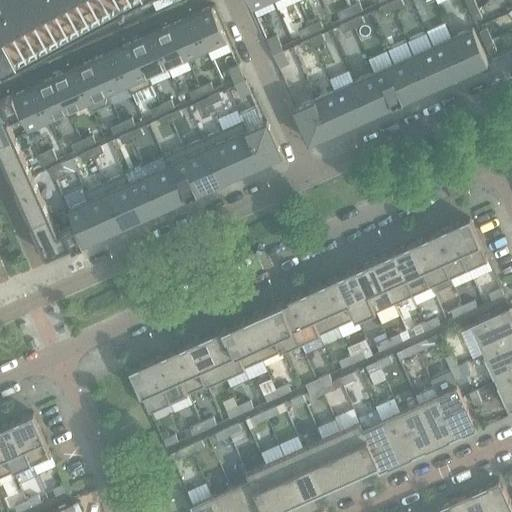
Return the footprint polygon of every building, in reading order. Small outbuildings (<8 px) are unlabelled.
[(0,0),(0,70),(2,74),(5,72),(64,40),(121,9),(121,10),(126,8),(126,7),(138,0),(0,0)] [(403,4),(401,0),(394,0),(389,2),(393,9),(403,4)] [(477,6),(474,0),(465,0),(470,9),(477,6)] [(362,9),(359,2),(348,7),(352,14),(362,9)] [(393,9),(389,2),(379,7),(382,14),(393,9)] [(482,17),(477,6),(470,9),(475,20),(482,17)] [(211,7),(192,15),(207,49),(226,40),(211,7)] [(352,14),(348,7),(337,12),(341,19),(352,14)] [(207,49),(192,15),(172,24),(187,58),(207,49)] [(364,22),(361,15),(350,20),(353,27),(364,22)] [(323,27),(320,20),(309,25),(312,32),(323,27)] [(353,27),(350,20),(339,25),(342,32),(353,27)] [(187,58),(172,24),(152,33),(167,66),(187,58)] [(312,32),(309,25),(298,30),(301,37),(312,32)] [(488,61),(473,27),(452,36),(467,70),(488,61)] [(491,39),(486,28),(479,31),(484,42),(491,39)] [(167,66),(152,33),(132,42),(147,75),(167,66)] [(325,40),(322,33),(311,38),(314,45),(325,40)] [(282,45),(277,34),(266,38),(267,38),(272,50),(282,45)] [(467,70),(452,36),(432,45),(447,79),(467,70)] [(314,45),(311,38),(300,42),(303,50),(314,45)] [(496,50),(491,39),(484,42),(489,53),(496,50)] [(147,75),(132,42),(112,51),(127,84),(147,75)] [(447,79),(432,45),(413,54),(428,88),(447,79)] [(289,61),(284,50),(274,54),(279,66),(289,61)] [(127,84),(112,51),(93,60),(107,93),(127,84)] [(428,88),(413,54),(393,63),(408,97),(428,88)] [(107,93),(93,60),(73,69),(88,102),(107,93)] [(244,75),(238,63),(237,64),(229,68),(234,79),(244,75)] [(408,97),(393,63),(373,72),(388,105),(408,97)] [(88,102),(73,69),(53,77),(68,111),(88,102)] [(388,105),(373,72),(353,81),(369,114),(388,105)] [(68,111),(53,77),(34,86),(49,119),(68,111)] [(251,90),(246,79),(236,83),(241,95),(249,91),(251,90)] [(213,88),(210,81),(200,86),(203,93),(213,88)] [(369,114),(353,81),(334,89),(349,123),(369,114)] [(49,119),(34,86),(14,95),(21,111),(29,128),(49,119)] [(203,93),(200,86),(189,90),(192,98),(203,93)] [(349,123),(334,89),(314,98),(329,132),(349,123)] [(219,91),(208,96),(211,103),(222,98),(219,91)] [(21,111),(14,95),(0,101),(0,142),(14,136),(6,118),(21,111)] [(201,108),(211,103),(208,96),(198,100),(201,108)] [(329,132),(314,98),(297,106),(294,107),(309,141),(329,132)] [(174,106),(171,99),(160,103),(163,111),(174,106)] [(163,111),(160,103),(150,108),(153,115),(163,111)] [(179,109),(169,113),(172,121),(183,116),(179,109)] [(172,121),(169,113),(158,118),(162,125),(172,121)] [(135,124),(131,116),(121,121),(124,128),(135,124)] [(281,153),(266,120),(246,129),(260,162),(281,153)] [(124,128),(121,121),(110,126),(114,133),(124,128)] [(140,126),(129,131),(133,139),(143,134),(140,126)] [(260,162),(246,129),(227,138),(241,171),(260,162)] [(133,139),(129,131),(119,136),(122,143),(133,139)] [(95,141),(92,134),(81,139),(85,146),(95,141)] [(31,175),(14,136),(0,142),(0,152),(14,183),(31,175)] [(241,171),(227,138),(207,146),(222,180),(241,171)] [(85,146),(81,139),(71,143),(74,151),(85,146)] [(100,144),(90,149),(93,156),(104,151),(100,144)] [(222,180),(207,146),(188,155),(202,189),(222,180)] [(57,159),(52,147),(45,150),(50,162),(57,159)] [(93,156),(90,149),(79,153),(83,161),(93,156)] [(50,162),(45,150),(40,153),(38,153),(43,165),(50,162)] [(202,189),(188,155),(168,164),(183,198),(202,189)] [(63,161),(56,164),(61,175),(68,172),(63,161)] [(61,175),(56,164),(49,167),(54,178),(61,175)] [(183,198),(168,164),(148,173),(163,206),(183,198)] [(163,206),(148,173),(128,182),(143,215),(163,206)] [(49,215),(31,175),(14,183),(32,222),(49,215)] [(143,215),(128,182),(108,191),(123,225),(143,215)] [(123,225),(108,191),(88,200),(103,233),(123,225)] [(103,233),(88,200),(68,209),(76,225),(84,242),(103,233)] [(57,234),(49,215),(32,222),(47,254),(71,243),(73,247),(84,242),(76,225),(57,234)] [(488,258),(475,230),(476,230),(470,217),(461,221),(460,220),(449,225),(468,267),(488,258)] [(468,267),(449,225),(448,226),(448,227),(442,230),(442,229),(431,234),(449,275),(468,267)] [(449,275),(431,234),(429,234),(430,235),(424,238),(423,237),(412,242),(431,284),(449,275)] [(431,284),(412,242),(411,243),(411,244),(405,247),(404,245),(393,250),(412,292),(431,284)] [(412,292),(393,250),(392,251),(392,252),(386,255),(386,254),(375,259),(393,300),(412,292)] [(393,300),(375,259),(363,264),(364,265),(358,268),(357,267),(356,267),(375,309),(393,300)] [(375,309),(356,267),(345,272),(345,273),(339,276),(338,275),(337,275),(356,317),(375,309)] [(356,317),(337,275),(326,281),(327,282),(320,285),(320,283),(319,284),(337,325),(356,317)] [(337,325),(319,284),(307,289),(308,290),(302,293),(301,292),(300,292),(319,334),(337,325)] [(504,295),(501,287),(489,293),(492,300),(504,295)] [(319,334),(300,292),(289,297),(289,298),(283,301),(282,300),(300,342),(319,334)] [(477,307),(474,299),(462,304),(466,312),(477,307)] [(300,342),(282,300),(270,306),(270,307),(264,310),(263,309),(281,350),(300,342)] [(466,312),(462,304),(450,309),(454,317),(466,312)] [(511,305),(471,324),(474,329),(483,349),(482,349),(484,353),(511,340),(511,305)] [(281,350),(263,309),(251,314),(251,315),(245,318),(244,317),(263,359),(281,350)] [(440,323),(437,316),(425,321),(428,329),(440,323)] [(263,359),(244,317),(232,323),(233,324),(226,327),(226,325),(226,326),(244,367),(263,359)] [(428,329),(425,321),(413,326),(417,334),(428,329)] [(244,367),(226,326),(213,331),(214,332),(208,335),(226,375),(244,367)] [(403,340),(399,332),(388,338),(391,345),(403,340)] [(226,375),(208,335),(199,339),(198,338),(188,342),(207,384),(226,375)] [(391,345),(388,338),(376,343),(379,351),(391,345)] [(430,345),(427,338),(415,343),(418,351),(430,345)] [(511,340),(484,353),(486,356),(495,376),(496,380),(511,373),(511,340)] [(207,384),(188,342),(186,343),(186,344),(180,347),(180,346),(170,350),(188,392),(207,384)] [(418,351),(415,343),(403,348),(406,356),(418,351)] [(366,357),(362,349),(350,354),(354,362),(366,357)] [(188,392),(170,350),(168,351),(169,352),(163,355),(162,354),(151,359),(170,400),(188,392)] [(457,365),(452,353),(445,356),(450,368),(457,365)] [(354,362),(350,354),(339,360),(342,367),(354,362)] [(392,362),(389,355),(377,360),(381,367),(392,362)] [(170,400),(151,359),(140,364),(140,365),(131,369),(137,382),(150,409),(170,400)] [(381,367),(377,360),(365,365),(369,373),(381,367)] [(463,376),(457,365),(450,368),(455,380),(463,376)] [(355,379),(352,371),(339,377),(343,384),(355,379)] [(332,380),(329,373),(317,378),(320,386),(327,382),(332,380)] [(511,407),(511,373),(496,380),(498,384),(498,383),(507,403),(509,409),(511,407)] [(320,386),(317,378),(305,383),(308,391),(320,386)] [(327,382),(320,386),(323,393),(335,388),(332,380),(327,382)] [(291,390),(287,383),(275,388),(279,395),(291,390)] [(476,427),(457,385),(437,394),(455,435),(463,431),(463,433),(476,427)] [(308,391),(311,398),(323,393),(320,386),(308,391)] [(279,395),(275,388),(264,393),(267,401),(279,395)] [(481,401),(476,389),(469,392),(474,404),(481,401)] [(305,401),(302,393),(290,399),(293,406),(305,401)] [(455,435),(437,394),(418,402),(437,444),(449,439),(449,438),(455,435)] [(253,407),(250,399),(238,404),(242,412),(253,407)] [(437,444),(418,402),(399,410),(418,452),(425,448),(426,449),(437,444)] [(242,412),(238,404),(226,410),(230,417),(242,412)] [(280,413),(276,405),(264,410),(268,418),(280,413)] [(268,418),(264,410),(253,416),(256,423),(268,418)] [(418,452),(399,410),(381,419),(399,461),(411,456),(411,455),(418,452)] [(52,453),(39,426),(40,425),(33,412),(21,417),(21,419),(15,421),(15,420),(14,421),(32,462),(52,453)] [(216,424),(213,416),(201,421),(204,429),(216,424)] [(399,461),(381,419),(362,427),(377,462),(380,469),(388,465),(388,466),(399,461)] [(32,462),(14,421),(2,426),(3,427),(0,428),(0,439),(14,470),(32,462)] [(204,429),(201,421),(189,426),(193,434),(204,429)] [(377,462),(362,427),(359,421),(340,429),(358,470),(377,462)] [(242,430),(239,422),(227,427),(230,435),(242,430)] [(230,435),(227,427),(215,432),(218,440),(230,435)] [(358,470),(340,429),(321,438),(340,479),(358,470)] [(178,441),(175,433),(165,437),(169,445),(178,441)] [(340,479),(321,438),(302,446),(321,487),(340,479)] [(0,476),(14,470),(0,439),(0,476)] [(204,446),(201,439),(189,444),(193,452),(204,446)] [(193,452),(189,444),(177,449),(181,457),(193,452)] [(321,487),(302,446),(284,454),(302,495),(321,487)] [(302,495),(284,454),(265,463),(283,504),(302,495)] [(283,504),(265,463),(246,471),(249,478),(264,511),(265,511),(266,511),(283,504)] [(264,511),(249,478),(230,486),(241,511),(264,511)] [(511,511),(511,507),(499,480),(487,485),(487,486),(482,489),(491,511),(511,511)] [(68,490),(65,482),(53,488),(56,495),(68,490)] [(241,511),(230,486),(211,495),(219,511),(241,511)] [(491,511),(482,489),(473,493),(473,492),(462,496),(469,511),(491,511)] [(41,502),(38,494),(26,500),(30,507),(41,502)] [(219,511),(211,495),(192,503),(196,511),(219,511)] [(469,511),(462,496),(449,502),(450,503),(444,506),(446,511),(469,511)] [(18,511),(30,507),(26,500),(14,505),(17,511),(18,511)] [(82,511),(83,511),(78,500),(52,511),(82,511)]
